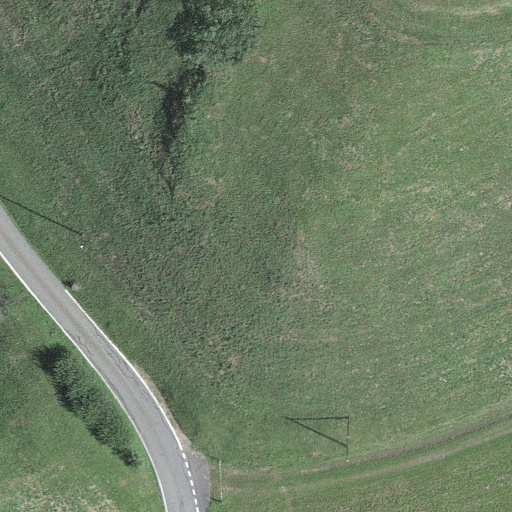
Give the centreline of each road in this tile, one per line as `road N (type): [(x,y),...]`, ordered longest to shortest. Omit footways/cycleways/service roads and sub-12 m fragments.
road 1 (track): [(173,475),(311,477),(396,459),(511,415)]
road 2 (unclassified): [(0,226),(137,401),(160,440),(181,511)]
